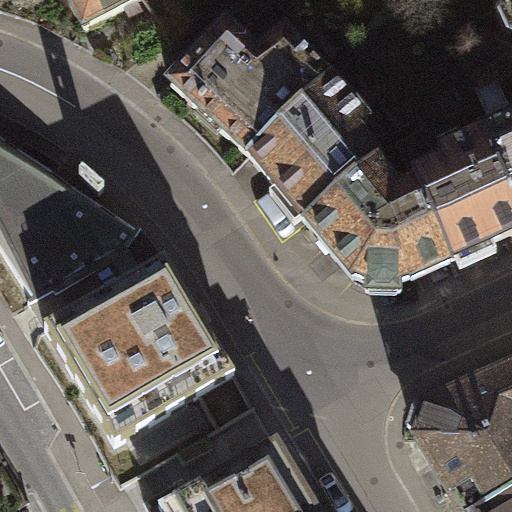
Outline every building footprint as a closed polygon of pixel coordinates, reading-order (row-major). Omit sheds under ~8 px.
[(67,0),(84,32),(146,0),(67,0)] [(511,0),(500,0),(498,15),(505,32),(511,35),(511,0)] [(168,86),(249,157),(328,81),(283,33),(255,53),(226,26),(168,86)] [(249,157),(306,225),(374,167),(379,162),(356,136),(368,126),(328,81),(249,157)] [(511,121),(482,135),(511,201),(511,121)] [(0,254),(33,305),(55,293),(125,247),(139,231),(0,135),(0,254)] [(511,237),(511,201),(482,135),(442,155),(445,164),(414,180),(453,264),(457,262),(461,271),(490,259),(486,249),(511,237)] [(453,264),(414,180),(396,191),(374,167),(306,225),(351,282),(400,285),(420,280),(453,264)] [(110,387),(132,424),(226,366),(175,280),(153,293),(125,247),(55,293),(73,324),(52,337),(89,400),(110,387)] [(417,440),(459,511),(486,511),(511,497),(511,367),(428,406),(424,410),(413,408),(406,430),(417,440)] [(235,386),(175,410),(187,438),(246,414),(235,386)] [(161,511),(315,511),(276,447),(161,511)] [(511,511),(511,497),(486,511),(511,511)]
